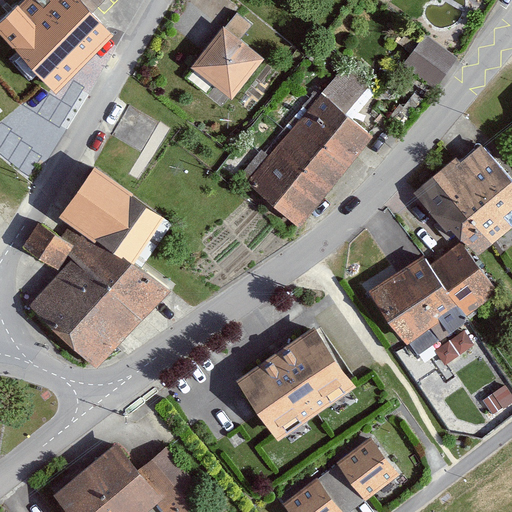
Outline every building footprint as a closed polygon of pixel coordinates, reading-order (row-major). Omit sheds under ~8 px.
[(28,0),(0,25),(57,87),(80,66),(88,75),(127,40),(95,4),(98,0),(28,0)] [(268,57),(229,28),(199,68),(238,97),(268,57)] [(459,59),(429,36),(406,68),(436,90),(459,59)] [(303,222),(377,138),(328,95),(254,180),(303,222)] [(511,170),(487,144),(466,162),(461,157),(441,175),(499,238),(511,228),(511,170)] [(174,217),(102,163),(66,215),(78,225),(143,261),(174,217)] [(494,241),(499,238),(441,175),(419,193),(454,227),(460,225),(478,247),(489,239),(494,241)] [(101,364),(177,289),(143,261),(78,225),(79,244),(47,223),(31,251),(68,271),(38,303),(101,364)] [(419,353),(504,293),(470,244),(438,266),(430,254),(376,292),(419,353)] [(288,441),(366,384),(320,322),(243,379),(288,441)] [(446,359),(477,340),(468,326),(437,344),(446,359)] [(371,501),(405,476),(375,435),(341,460),(371,501)] [(78,511),(151,511),(168,499),(125,441),(61,488),(78,511)] [(179,511),(190,511),(215,492),(175,441),(144,463),(179,511)] [(295,511),(352,511),(325,475),(288,502),(295,511)]
